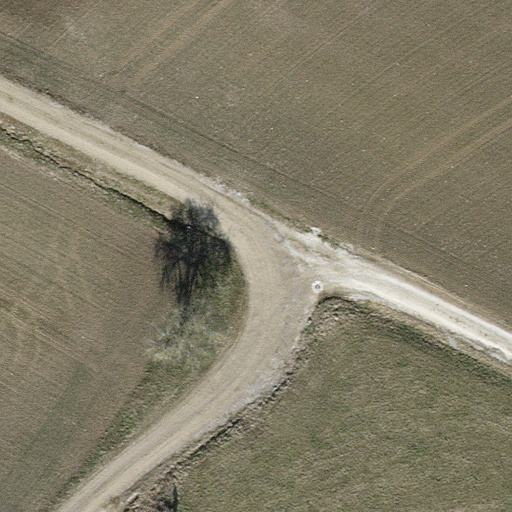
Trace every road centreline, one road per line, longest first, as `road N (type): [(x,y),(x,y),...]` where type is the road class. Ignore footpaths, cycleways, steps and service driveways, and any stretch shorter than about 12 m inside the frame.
road 1 (track): [(282,238),(283,297),(268,361),(90,511)]
road 2 (track): [(0,97),(282,238)]
road 3 (track): [(282,238),(511,351)]
